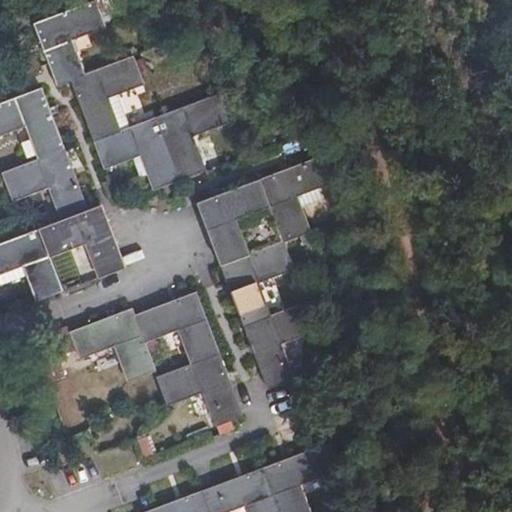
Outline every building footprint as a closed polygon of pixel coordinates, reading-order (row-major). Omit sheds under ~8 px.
[(58,86),(71,81),(85,76),(72,40),(105,28),(102,17),(98,7),(96,1),(34,23),(58,86)] [(106,4),(98,7),(102,17),(109,15),(106,4)] [(85,76),(71,81),(96,144),(123,133),(110,97),(144,85),(139,72),(136,62),(134,58),(85,76)] [(143,59),(136,62),(139,72),(147,69),(143,59)] [(0,135),(29,125),(42,159),(66,150),(43,88),(0,103),(0,135)] [(157,120),(180,180),(202,172),(190,137),(230,122),(221,95),(157,120)] [(123,133),(96,144),(105,169),(143,155),(156,189),(180,180),(157,120),(123,133)] [(66,150),(42,159),(3,173),(13,201),(52,188),(64,220),(40,228),(64,291),(97,279),(73,216),(88,210),(74,173),(66,150)] [(322,157),(261,180),(283,240),(300,234),(310,230),(303,210),(297,196),(320,188),(332,184),(322,157)] [(261,180),(226,193),(249,253),(283,240),(261,180)] [(325,202),(320,188),(297,196),(303,210),(325,202)] [(249,253),(226,193),(198,203),(221,264),(249,253)] [(102,205),(88,210),(73,216),(97,279),(126,268),(102,205)] [(64,291),(40,228),(0,243),(0,275),(23,266),(27,276),(36,301),(64,291)] [(310,230),(300,234),(304,246),(314,241),(310,230)] [(249,253),(221,264),(230,289),(245,327),(271,317),(258,281),(292,268),(283,240),(249,253)] [(23,266),(0,275),(0,281),(1,285),(27,276),(23,266)] [(196,292),(135,315),(145,342),(179,329),(193,365),(220,355),(196,292)] [(271,317),(245,327),(269,389),(295,379),(282,344),(316,331),(306,304),(271,317)] [(145,342),(135,315),(133,309),(70,333),(80,359),(115,346),(129,381),(156,371),(145,342)] [(244,417),(220,355),(193,365),(159,378),(168,404),(203,392),(216,427),(217,426),(232,421),(244,417)] [(234,429),(232,421),(217,426),(220,434),(234,429)] [(331,461),(337,459),(337,453),(331,442),(325,444),(331,461)] [(334,470),(331,461),(325,444),(264,467),(280,511),(311,511),(300,482),(334,470)] [(248,511),(280,511),(264,467),(228,481),(202,491),(209,511),(219,511),(245,503),(248,511)] [(209,511),(202,491),(144,511),(209,511)]
